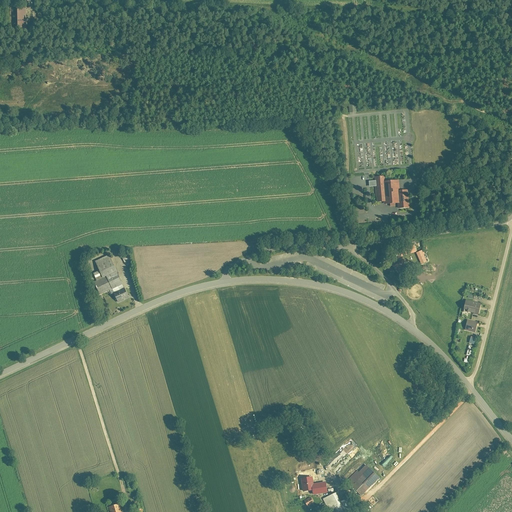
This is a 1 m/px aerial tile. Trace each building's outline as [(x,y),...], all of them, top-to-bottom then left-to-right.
[(402,181),(389,182),(389,177),(376,178),(378,203),(386,203),(386,206),(400,205),(400,210),(411,210),(410,191),(403,192),(402,181)] [(95,282),(101,295),(111,291),(117,304),(133,297),(129,288),(120,293),(118,288),(125,285),(111,255),(96,262),(101,270),(94,273),(98,281),(95,282)] [(399,270),(400,271),(403,269),(403,267),(405,266),(401,257),(392,262),(396,271),(399,270)] [(466,301),(464,312),(468,313),(469,312),(478,314),(480,304),(466,301)] [(479,323),(469,321),(467,329),(477,331),(479,323)] [(358,471),(346,482),(360,497),(372,485),(358,471)] [(303,480),(305,491),(321,489),(322,493),(337,491),(336,482),(321,484),(315,485),(314,478),(303,480)] [(339,493),(325,500),(331,511),(353,511),(354,511),(348,499),(343,502),(339,493)]
